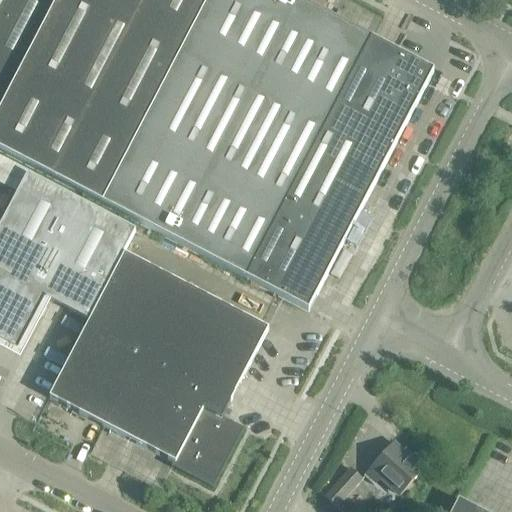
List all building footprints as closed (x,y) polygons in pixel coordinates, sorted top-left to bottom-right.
[(0,0),(0,151),(31,168),(103,206),(106,208),(214,0),(0,0)] [(294,0),(214,0),(106,208),(246,281),(372,40),(294,0)] [(372,40),(246,281),(308,313),(434,73),(372,40)] [(135,232),(32,178),(28,175),(0,227),(0,343),(17,352),(45,299),(88,322),(135,232)] [(124,256),(87,328),(140,356),(176,375),(170,386),(189,395),(194,385),(230,403),(268,331),(124,256)] [(140,356),(87,328),(72,357),(49,400),(103,428),(140,356)] [(176,375),(140,356),(103,428),(174,464),(172,468),(213,489),(243,430),(222,419),(230,403),(194,385),(189,395),(170,386),(176,375)] [(400,496),(422,472),(393,446),(364,477),(374,486),(380,478),(400,496)] [(362,481),(350,470),(324,499),(337,510),(362,481)] [(480,511),(458,501),(452,511),(480,511)]
